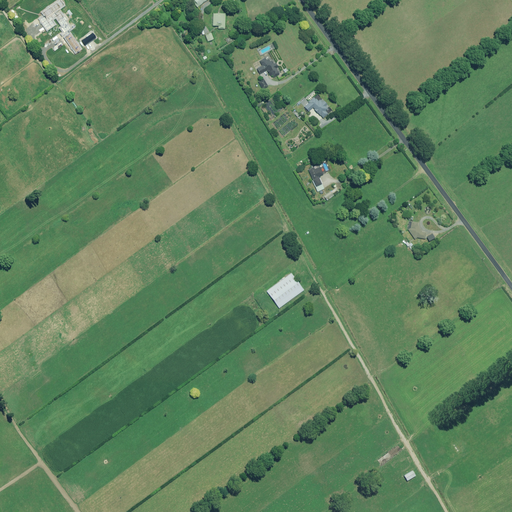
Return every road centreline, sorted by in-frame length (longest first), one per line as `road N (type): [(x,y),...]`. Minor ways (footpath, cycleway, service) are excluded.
road 1 (unclassified): [(511,286),(301,0)]
road 2 (track): [(446,511),(313,276)]
road 3 (track): [(77,511),(0,407)]
